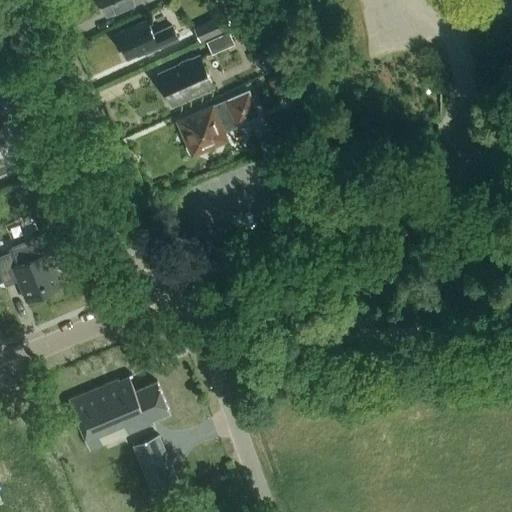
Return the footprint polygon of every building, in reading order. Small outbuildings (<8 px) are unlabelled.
[(131,5),(143,0),(99,0),(106,16),(125,8),(128,8),(131,5)] [(226,12),(194,26),(201,41),(232,27),(226,12)] [(144,50),(145,53),(178,39),(172,25),(153,34),(147,20),(117,34),(119,37),(118,40),(120,45),(123,47),(128,58),(144,50)] [(229,30),(207,39),(212,52),(234,42),(229,30)] [(171,103),(213,84),(200,54),(190,58),(158,72),(168,97),(171,103)] [(285,74),(270,81),(277,96),(291,89),(285,74)] [(222,131),(258,115),(248,92),(212,108),(212,107),(180,122),(193,153),(225,139),(222,131)] [(30,134),(18,139),(28,162),(40,156),(30,134)] [(26,301),(63,285),(56,268),(54,269),(47,253),(16,266),(11,252),(0,256),(0,274),(4,283),(17,278),(26,301)] [(134,390),(127,373),(68,398),(90,450),(105,444),(128,434),(149,425),(156,422),(155,420),(171,413),(157,380),(134,390)] [(139,442),(141,448),(151,469),(157,486),(166,482),(172,479),(179,477),(172,460),(165,463),(160,466),(150,444),(156,442),(154,436),(153,436),(148,438),(139,442)] [(118,463),(78,477),(89,511),(119,511),(111,489),(126,484),(118,463)]
